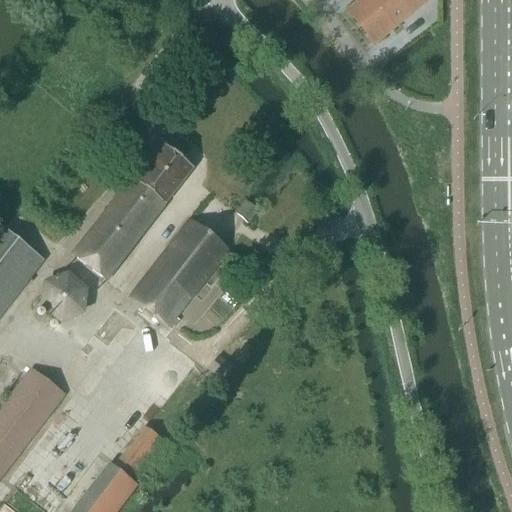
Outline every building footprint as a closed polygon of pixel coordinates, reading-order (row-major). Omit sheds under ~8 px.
[(372,47),(429,0),(358,0),(343,13),(372,47)] [(104,282),(191,169),(158,144),(71,257),(104,282)] [(166,330),(226,253),(188,223),(127,300),(166,330)] [(0,316),(43,262),(0,228),(0,316)] [(221,384),(232,370),(222,362),(217,358),(205,372),(211,376),(221,384)] [(0,477),(62,398),(28,372),(0,408),(0,477)] [(116,511),(135,489),(131,486),(163,445),(158,441),(143,429),(110,470),(106,467),(70,511),(116,511)]
